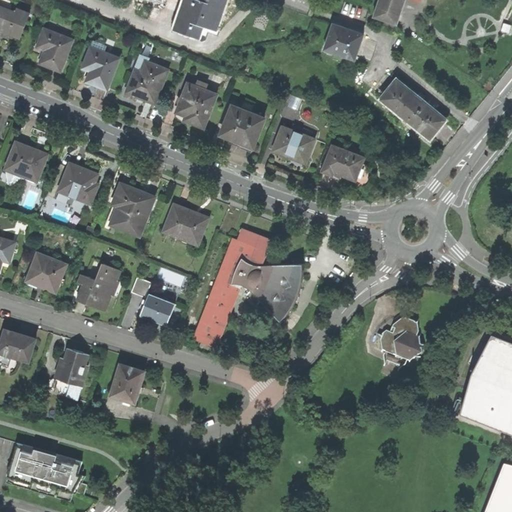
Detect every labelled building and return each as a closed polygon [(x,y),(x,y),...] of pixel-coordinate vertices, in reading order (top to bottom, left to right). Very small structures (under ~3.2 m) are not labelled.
[(2,0),(0,0),(0,11),(6,13),(10,2),(2,0)] [(183,33),(193,0),(184,0),(174,30),(183,33)] [(193,0),(183,33),(200,38),(204,25),(210,27),(219,0),(193,0)] [(225,0),(219,0),(210,27),(216,29),(225,0)] [(403,0),(379,0),(374,17),(395,24),(403,0)] [(0,34),(1,35),(19,42),(28,18),(16,13),(14,17),(6,13),(0,11),(0,34)] [(323,50),(353,60),(362,35),(332,25),(323,50)] [(45,51),(41,59),(38,67),(47,70),(60,75),(72,43),(43,32),(37,48),(45,51)] [(92,45),(90,50),(101,55),(103,49),(92,45)] [(33,56),(41,59),(45,51),(37,48),(33,56)] [(90,50),(84,66),(92,69),(89,76),(86,85),(94,88),(107,93),(119,62),(101,55),(90,50)] [(141,76),(146,64),(147,62),(140,59),(135,74),(141,76)] [(168,73),(146,64),(141,76),(135,74),(126,96),(141,101),(155,107),(168,73)] [(81,73),(89,76),(92,69),(84,66),(81,73)] [(196,90),(206,93),(208,88),(199,84),(196,90)] [(420,104),(422,102),(416,97),(414,99),(396,84),(383,100),(429,138),(442,122),(420,104)] [(187,119),(185,123),(192,126),(204,130),(217,98),(206,93),(196,90),(189,87),(177,115),(187,119)] [(416,97),(422,102),(425,98),(422,96),(419,94),(416,97)] [(234,143),(253,151),(265,121),(233,109),(229,119),(227,119),(224,127),(225,127),(221,138),(234,143)] [(183,127),(185,123),(187,119),(177,115),(175,120),(183,127)] [(315,142),(310,140),(300,136),(283,129),(274,151),(307,164),(315,142)] [(37,184),(46,161),(35,157),(36,154),(31,152),(17,147),(7,172),(37,184)] [(356,183),(363,165),(365,160),(333,149),(323,174),(333,178),(334,175),(342,178),(356,183)] [(304,170),(307,164),(274,151),(273,153),(283,157),(289,160),(290,168),(304,170)] [(367,167),(363,165),(356,183),(355,186),(359,187),(365,187),(369,183),(369,179),(367,167)] [(92,193),(95,186),(98,178),(83,172),(70,167),(60,194),(91,206),(96,194),(92,193)] [(121,188),(113,207),(119,210),(112,227),(118,230),(140,238),(155,200),(147,197),(140,194),(140,195),(121,188)] [(119,210),(113,207),(106,226),(118,230),(112,227),(119,210)] [(175,208),(165,234),(176,239),(176,236),(199,245),(208,222),(193,216),(193,215),(186,212),(175,208)] [(305,267),(262,268),(272,241),(260,237),(246,232),(239,235),(236,241),(235,241),(195,342),(219,352),(243,289),(254,293),(250,297),(260,308),(265,303),(284,322),(290,316),(296,307),(300,298),(303,291),(303,289),(305,280),(305,267)] [(0,272),(2,264),(8,244),(0,241),(0,272)] [(13,245),(8,244),(2,264),(10,266),(13,255),(10,254),(13,245)] [(38,257),(30,281),(47,287),(45,291),(58,295),(68,268),(38,257)] [(112,298),(118,283),(121,273),(104,267),(98,283),(89,280),(86,287),(81,301),(94,305),(107,311),(112,298)] [(162,267),(159,277),(181,284),(184,275),(162,267)] [(139,276),(133,291),(147,296),(153,281),(139,276)] [(47,287),(30,281),(26,280),(25,284),(40,289),(45,291),(47,287)] [(125,285),(118,283),(112,298),(119,301),(125,285)] [(150,298),(148,303),(146,308),(142,319),(153,323),(168,329),(176,307),(150,298)] [(421,358),(422,354),(424,354),(426,351),(426,348),(425,347),(426,345),(424,344),(424,338),(420,335),(423,331),(421,323),(413,320),(407,317),(397,326),(397,328),(399,329),(397,334),(390,331),(387,335),(386,338),(386,340),(387,351),(414,361),(419,357),(421,358)] [(13,360),(30,365),(37,342),(21,337),(7,333),(0,355),(0,366),(10,370),(13,360)] [(511,431),(511,340),(496,335),(476,373),(464,412),(511,431)] [(69,352),(66,362),(64,370),(60,369),(57,382),(83,389),(87,377),(84,376),(89,358),(83,356),(84,355),(79,354),(75,352),(75,353),(69,352)] [(113,399),(137,406),(140,396),(141,396),(145,385),(143,384),(146,374),(133,371),(122,367),(113,399)] [(79,402),(83,389),(57,382),(54,390),(63,392),(61,397),(79,402)] [(70,487),(76,488),(77,485),(83,465),(54,456),(18,445),(11,470),(18,472),(16,480),(67,495),(70,487)] [(511,511),(511,463),(508,462),(488,511),(511,511)] [(74,495),(76,488),(70,487),(67,495),(16,480),(18,472),(11,470),(6,486),(71,505),(74,495)] [(88,488),(77,485),(76,488),(74,495),(85,498),(88,488)]
